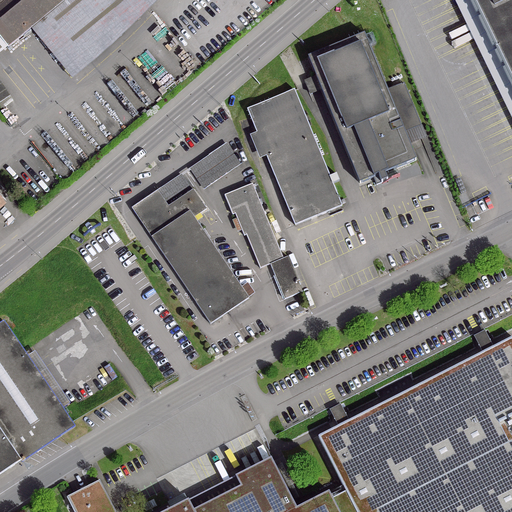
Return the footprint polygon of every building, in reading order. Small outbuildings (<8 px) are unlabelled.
[(65,0),(0,0),(0,39),(7,48),(65,0)] [(511,0),(470,0),(511,86),(511,0)] [(359,184),(382,174),(379,187),(384,190),(390,188),(391,189),(392,190),(393,190),(394,190),(395,189),(396,188),(396,187),(396,185),(402,183),(403,177),(392,170),(415,161),(404,133),(421,126),(403,84),(386,90),(364,35),(307,58),(359,184)] [(0,82),(0,102),(9,96),(0,82)] [(322,215),(341,207),(332,184),(338,182),(336,175),(329,177),(293,90),(246,110),(294,226),(322,215)] [(469,192),(463,177),(457,180),(463,194),(469,192)] [(269,265),(284,300),(300,293),(302,293),(287,257),(282,259),(252,184),(224,196),(232,215),(234,214),(243,236),(246,235),(259,269),(269,265)] [(168,206),(157,191),(131,208),(209,325),(248,298),(194,218),(206,209),(192,189),(168,206)] [(0,475),(20,461),(21,462),(74,426),(3,322),(0,323),(0,475)] [(511,511),(511,337),(487,350),(317,437),(345,492),(332,499),(328,492),(295,509),(271,461),(236,479),(241,489),(194,511),(193,511),(189,502),(168,511),(511,511)] [(112,511),(97,482),(71,495),(79,511),(112,511)]
